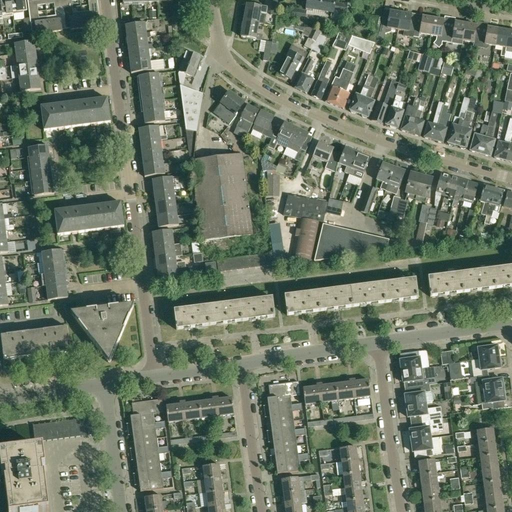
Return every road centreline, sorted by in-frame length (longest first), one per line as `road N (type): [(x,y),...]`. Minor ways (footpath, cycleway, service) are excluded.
road 1 (residential): [(155,379),(106,0)]
road 2 (residential): [(511,179),(310,116),(247,83),(219,50),(210,0)]
road 3 (unclassified): [(399,511),(372,345)]
road 4 (unclassified): [(261,511),(240,366)]
road 5 (tertiary): [(372,345),(511,324)]
road 6 (tertiary): [(240,366),(372,345)]
road 7 (unclassified): [(120,511),(104,387)]
